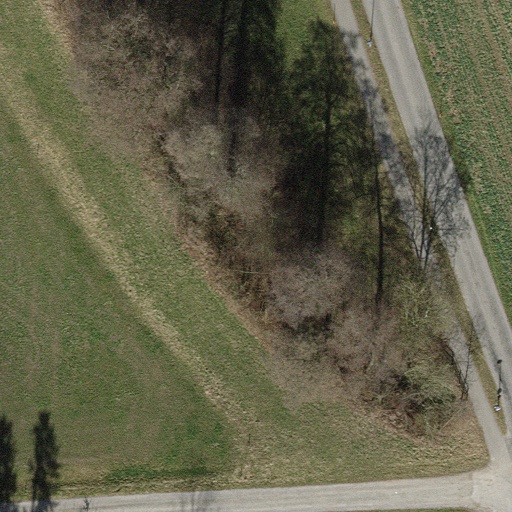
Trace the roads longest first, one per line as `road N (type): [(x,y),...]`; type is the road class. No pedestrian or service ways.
road 1 (track): [(47,511),(511,488)]
road 2 (unclassified): [(511,384),(380,0)]
